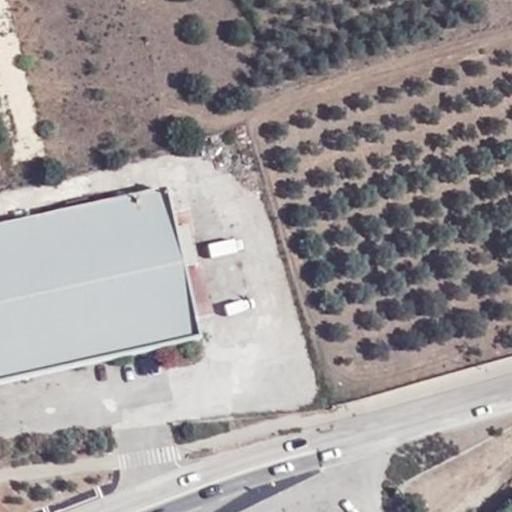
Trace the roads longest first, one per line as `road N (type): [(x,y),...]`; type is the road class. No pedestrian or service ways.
road 1 (secondary): [(281,458),(92,511)]
road 2 (secondary): [(360,435),(511,394)]
road 3 (secondary): [(165,511),(281,458)]
